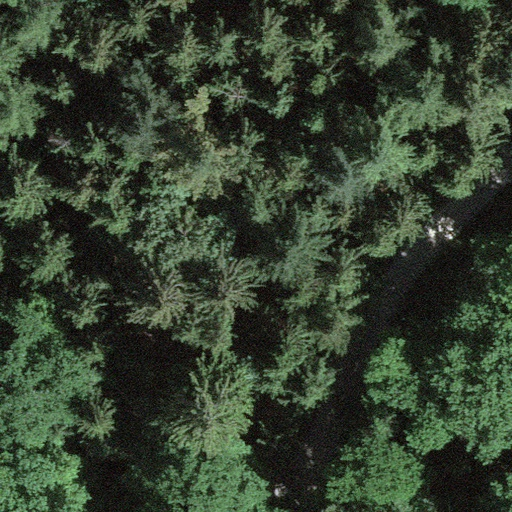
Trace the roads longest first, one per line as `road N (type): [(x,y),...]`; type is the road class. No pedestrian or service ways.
road 1 (track): [(511,166),(421,250),(346,364),(305,511)]
road 2 (track): [(305,510),(154,462),(0,427)]
